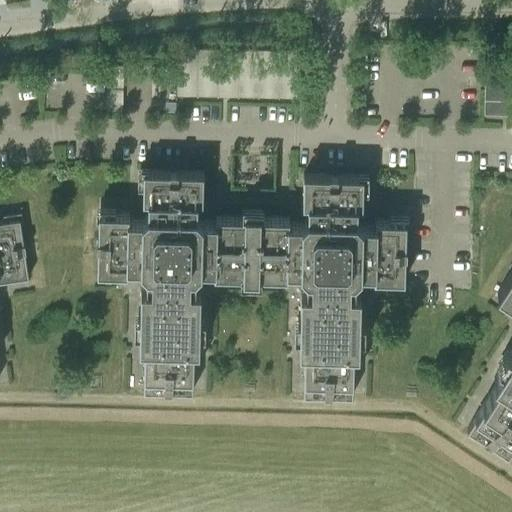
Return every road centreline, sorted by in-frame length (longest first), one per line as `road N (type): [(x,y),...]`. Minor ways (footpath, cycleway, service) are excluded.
road 1 (residential): [(0,139),(61,130),(334,135)]
road 2 (residential): [(334,135),(511,142)]
road 3 (unclassified): [(338,3),(167,7)]
road 4 (residential): [(167,7),(0,33)]
road 5 (unclassified): [(497,0),(338,3)]
road 6 (residential): [(334,135),(338,3)]
